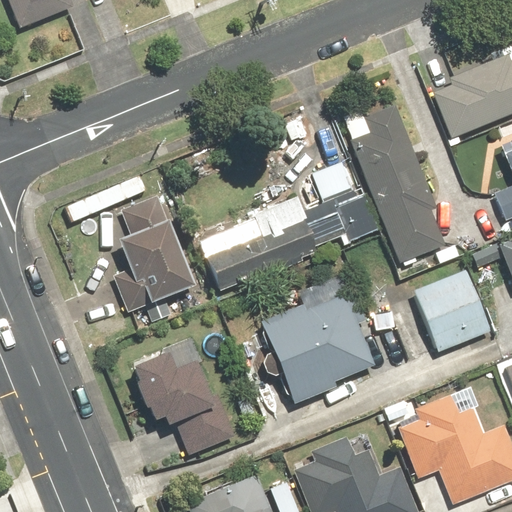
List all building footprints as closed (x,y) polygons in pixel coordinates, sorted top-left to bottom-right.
[(90,0),(10,0),(31,34),(90,0)] [(451,140),(511,115),(511,52),(451,76),(454,85),(433,93),(451,140)] [(437,208),(400,107),(368,119),(364,109),(345,116),(404,277),(458,257),(453,243),(444,246),(431,210),(437,208)] [(511,217),(511,143),(506,146),(511,162),(511,182),(492,191),(504,221),(511,217)] [(349,154),(317,168),(328,205),(300,218),(312,260),(382,228),(371,190),(361,195),(349,154)] [(174,217),(119,240),(151,315),(207,291),(174,217)] [(511,240),(474,257),(480,272),(507,261),(511,273),(511,240)] [(468,270),(413,292),(438,353),(493,330),(468,270)] [(320,300),(260,322),(298,423),(358,401),(320,300)] [(214,393),(193,338),(131,363),(155,424),(173,416),(188,454),(237,435),(220,391),(214,393)] [(511,361),(503,365),(511,388),(511,361)] [(398,417),(399,421),(422,480),(444,472),(457,506),(511,484),(511,430),(511,427),(485,437),(468,390),(398,417)] [(317,462),(298,469),(312,511),(424,511),(408,464),(382,473),(373,448),(357,454),(351,437),(313,451),(317,462)] [(304,511),(290,479),(270,488),(280,511),(304,511)] [(267,511),(253,481),(193,508),(194,511),(267,511)]
